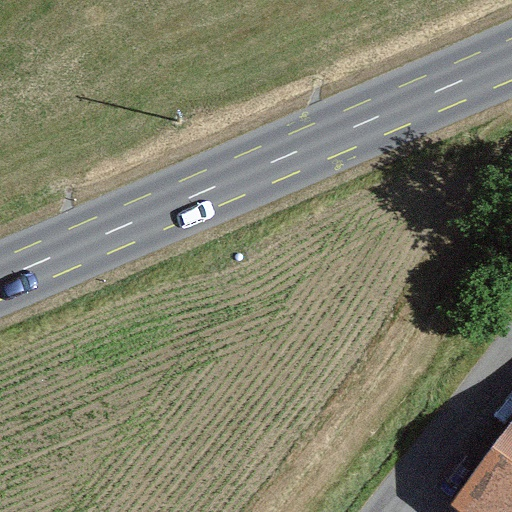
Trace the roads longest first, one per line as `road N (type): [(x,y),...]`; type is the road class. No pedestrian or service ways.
road 1 (secondary): [(0,282),(511,62)]
road 2 (unclassified): [(511,301),(339,511)]
